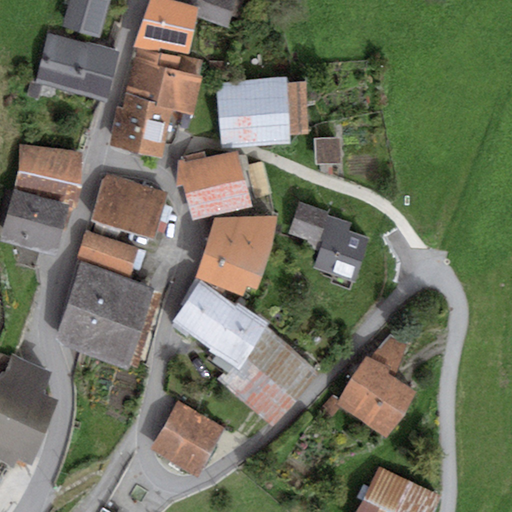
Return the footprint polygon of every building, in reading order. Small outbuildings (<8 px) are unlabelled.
[(110,0),(68,0),(62,23),(100,34),(110,0)] [(199,0),(149,0),(134,44),(148,46),(161,44),(190,49),(196,14),(199,0)] [(199,0),(196,14),(228,23),(234,0),(199,0)] [(119,47),(47,33),(38,82),(108,97),(119,47)] [(204,59),(135,47),(125,90),(172,103),(192,109),(204,59)] [(286,73),(216,82),(222,145),(290,138),(290,130),(309,129),(306,77),(286,78),(286,73)] [(172,103),(125,90),(122,104),(118,104),(109,142),(162,153),(172,103)] [(340,135),(315,137),(316,162),(341,160),(340,135)] [(83,148),(22,143),(13,186),(74,199),(78,199),(83,148)] [(236,146),(178,161),(177,182),(183,181),(192,217),(252,203),(236,146)] [(169,189),(104,172),(92,217),(155,234),(169,189)] [(74,199),(13,186),(0,234),(0,235),(56,249),(61,226),(66,228),(74,199)] [(334,216),(303,205),(293,232),(324,243),(334,216)] [(214,214),(195,271),(243,290),(247,278),(257,282),(278,210),(214,214)] [(139,244),(86,228),(78,253),(131,268),(139,244)] [(374,244),(335,230),(322,266),(361,280),(374,244)] [(154,281),(80,259),(56,336),(64,343),(129,364),(154,281)] [(235,301),(201,276),(170,316),(234,360),(239,363),(264,324),(268,317),(238,297),(235,301)] [(317,366),(264,324),(239,363),(234,360),(218,377),(272,422),(317,366)] [(374,355),(366,352),(335,398),(385,431),(417,385),(396,371),(407,341),(390,334),(374,355)] [(53,366),(12,351),(4,370),(0,374),(0,456),(12,461),(17,450),(32,457),(57,392),(44,386),(53,366)] [(223,423),(178,400),(151,445),(197,474),(223,423)] [(430,511),(440,492),(379,465),(353,511),(430,511)]
